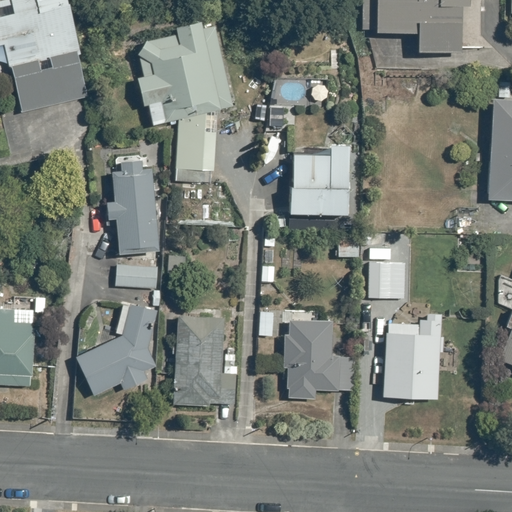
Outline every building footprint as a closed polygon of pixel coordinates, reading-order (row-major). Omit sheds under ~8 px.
[(91,93),(71,0),(0,0),(0,41),(4,41),(9,65),(14,64),(24,107),(91,93)] [(377,0),(377,28),(418,29),(418,49),(484,50),(485,0),(377,0)] [(156,123),(178,117),(176,180),(217,182),(220,110),(239,106),(220,21),(206,25),(204,17),(176,23),(177,30),(144,37),(140,51),(144,73),(139,74),(145,106),(153,105),(156,123)] [(511,95),(492,94),(488,198),(511,199),(511,95)] [(306,144),(296,143),(293,186),(289,186),(289,212),(350,212),(350,138),(331,139),(331,152),(306,152),(306,144)] [(124,168),(115,169),(116,196),(107,196),(108,218),(119,217),(120,252),(159,251),(156,168),(141,169),(140,157),(124,158),(124,168)] [(359,235),(337,234),(336,255),(358,256),(359,235)] [(158,267),(116,263),(114,284),(156,288),(158,267)] [(279,264),(262,263),(260,282),(278,284),(279,264)] [(365,338),(388,339),(384,394),(437,397),(442,316),(422,314),(421,323),(391,322),(393,298),(368,296),(365,338)] [(94,394),(121,382),(124,390),(145,382),(145,368),(152,368),(155,305),(118,303),(116,337),(77,355),(94,394)] [(313,306),(295,306),(295,321),(289,321),(290,333),(285,333),(286,397),(314,396),(314,389),(352,388),(351,356),(330,356),(329,320),(314,320),(313,306)] [(0,382),(33,383),(34,308),(0,307),(0,382)] [(222,373),(224,316),(178,314),(174,403),(233,405),(235,374),(222,373)] [(511,319),(501,360),(511,363),(511,319)]
